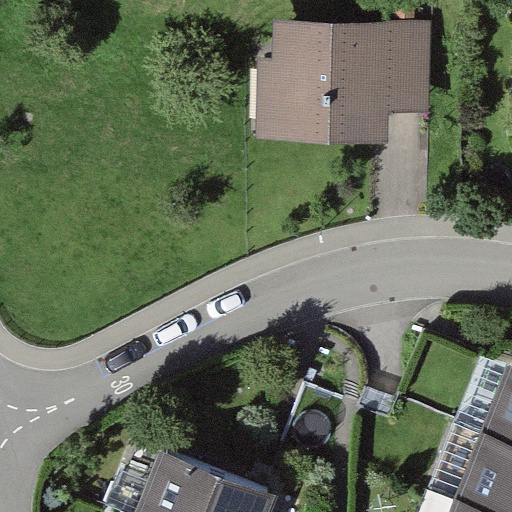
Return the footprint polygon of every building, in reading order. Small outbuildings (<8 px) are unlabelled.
[(273,52),(257,52),(255,133),(380,135),(381,99),(427,100),(429,18),(274,16),(273,52)] [(511,362),(486,431),(511,440),(511,362)] [(511,511),(511,440),(476,428),(452,498),(494,511),(511,511)] [(258,511),(266,491),(141,448),(118,511),(258,511)] [(494,511),(452,498),(444,495),(438,511),(494,511)]
